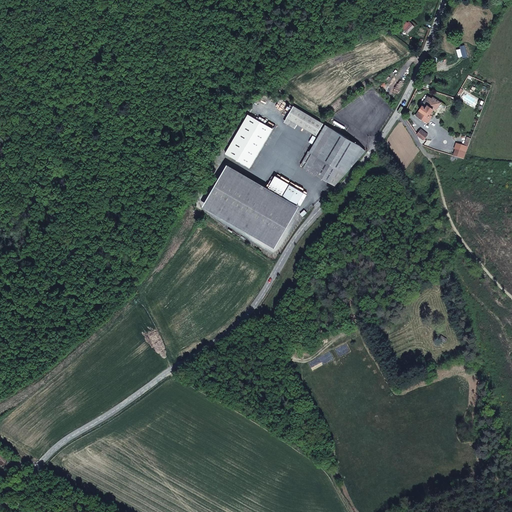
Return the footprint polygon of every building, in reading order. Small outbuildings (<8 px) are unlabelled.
[(444,102),(429,97),(417,115),(432,122),(444,102)] [(323,123),(294,105),(284,122),(295,128),(297,124),(316,135),(323,123)] [(248,115),(226,154),(250,168),(272,128),(248,115)] [(325,124),(301,165),(330,182),(334,185),(345,174),(366,150),(360,145),(325,124)] [(430,135),(422,130),(418,137),(424,143),(430,135)] [(465,152),(456,149),(451,157),(462,162),(465,152)] [(268,188),(227,164),(203,205),(275,248),(299,206),(296,204),(268,188)] [(304,192),(275,175),(268,188),(296,204),(304,192)]
